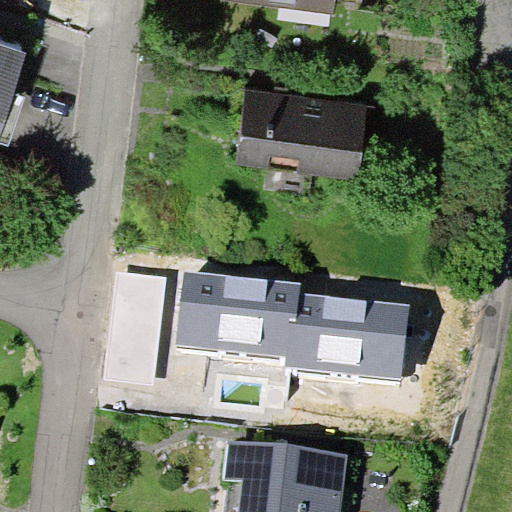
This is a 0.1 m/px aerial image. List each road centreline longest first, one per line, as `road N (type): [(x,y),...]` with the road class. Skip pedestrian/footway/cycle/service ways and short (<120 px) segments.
road 1 (residential): [(59,319),(113,0)]
road 2 (residential): [(449,511),(511,238)]
road 3 (residential): [(39,511),(59,319)]
